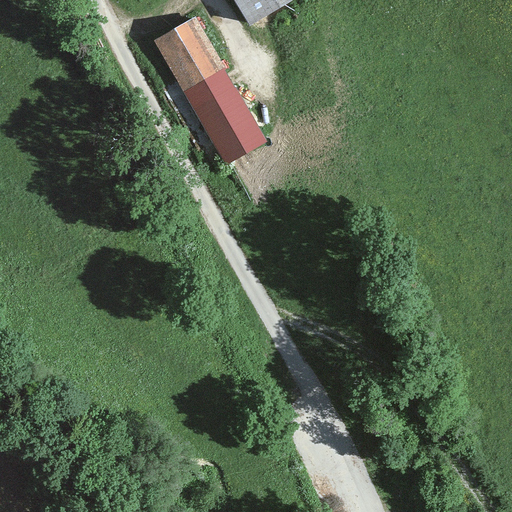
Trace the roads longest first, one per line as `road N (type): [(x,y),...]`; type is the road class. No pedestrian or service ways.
road 1 (track): [(104,0),(362,511)]
road 2 (track): [(271,319),(340,338),(401,384),(490,511)]
